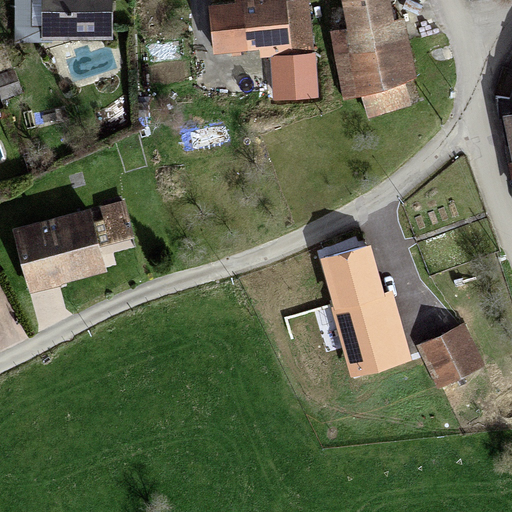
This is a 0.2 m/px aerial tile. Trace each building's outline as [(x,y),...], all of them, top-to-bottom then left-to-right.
[(110,32),(110,0),(17,0),(17,30),(110,32)] [(279,0),(212,6),(216,52),(312,43),(307,0),(279,0)] [(407,72),(391,0),(347,0),(353,24),(331,29),(344,86),(364,81),(407,72)] [(313,54),(272,56),(274,98),(316,96),(313,54)] [(407,72),(364,81),(371,111),(414,102),(407,72)] [(120,202),(100,206),(108,241),(128,236),(120,202)] [(92,210),(16,227),(28,280),(104,263),(92,210)] [(324,258),(336,303),(383,289),(370,245),(324,258)] [(401,357),(383,289),(336,303),(287,315),(306,384),(401,357)] [(451,327),(418,345),(443,391),(454,385),(450,378),(482,361),(459,318),(449,323),(451,327)]
